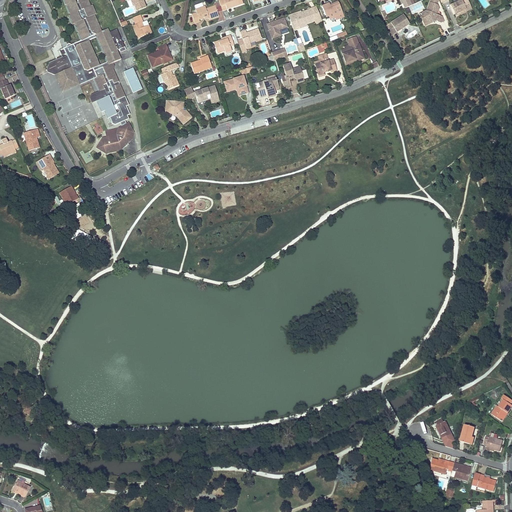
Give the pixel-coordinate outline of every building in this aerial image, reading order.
[(66,47),(63,49),(66,55),(62,57),(50,62),(46,70),(47,72),(54,75),(68,69),(73,71),(79,85),(94,79),(99,91),(91,95),(89,98),(92,103),(97,101),(101,112),(104,111),(108,118),(109,118),(113,126),(119,123),(121,126),(119,127),(118,130),(116,135),(109,137),(102,138),(96,148),(106,154),(121,150),(120,147),(122,147),(123,148),(126,145),(127,146),(128,144),(128,143),(129,143),(129,140),(131,140),(133,133),(128,123),(126,124),(125,121),(129,119),(127,116),(130,115),(126,106),(129,105),(113,70),(114,67),(113,63),(121,59),(117,50),(124,47),(116,29),(109,32),(108,29),(102,32),(94,15),(96,14),(92,5),(90,6),(87,0),(63,0),(70,14),(68,15),(73,24),(74,24),(81,41),(71,45),(69,45),(69,44),(67,45),(67,46),(66,47)] [(142,0),(132,0),(133,2),(136,11),(145,7),(142,0)] [(218,0),(220,6),(225,5),(227,9),(243,4),(241,0),(218,0)] [(454,14),(456,13),(465,9),(466,11),(472,9),(467,0),(460,0),(461,0),(450,5),(454,14)] [(419,14),(424,23),(429,21),(430,23),(435,21),(433,18),(435,17),(436,21),(437,22),(440,23),(443,21),(441,16),(437,14),(439,9),(436,5),(430,2),(426,11),(419,14)] [(330,6),(329,5),(329,3),(325,5),(322,6),(322,8),(326,17),(333,14),(334,18),(343,14),(338,3),(330,6)] [(199,19),(204,18),(208,16),(209,18),(209,19),(218,16),(215,6),(206,9),(205,6),(195,10),(196,13),(192,15),(194,23),(199,21),(199,19)] [(298,15),(298,12),(288,15),(294,30),(299,28),(298,26),(306,23),(314,20),(316,24),(322,22),(316,7),(310,9),(311,10),(301,13),(298,15)] [(140,15),(133,18),(135,25),(133,25),(138,38),(151,33),(148,25),(144,27),(142,22),(140,15)] [(383,21),(381,23),(386,32),(393,27),(396,32),(409,24),(403,15),(386,26),(385,25),(386,25),(383,21)] [(275,23),(275,22),(267,24),(272,39),(280,36),(278,31),(287,28),(284,19),(277,21),(277,23),(275,23)] [(393,27),(386,32),(390,37),(396,32),(393,27)] [(249,33),(249,32),(246,33),(245,30),(240,32),(242,39),(244,45),(239,46),(242,53),(247,52),(246,49),(251,47),(250,43),(261,39),(258,29),(251,31),(251,33),(249,33)] [(222,40),(221,40),(214,43),(217,53),(225,50),(225,53),(232,51),(230,46),(234,45),(230,36),(226,37),(227,38),(223,40),(224,41),(222,41),(222,40)] [(349,48),(345,50),(341,51),(346,64),(350,63),(351,62),(350,61),(360,58),(358,52),(362,52),(359,44),(358,45),(356,37),(348,40),(349,45),(351,49),(349,49),(349,48)] [(152,67),(163,63),(162,62),(167,60),(167,61),(171,59),(169,53),(167,54),(165,49),(167,48),(165,44),(158,47),(159,51),(148,56),(152,67)] [(284,49),(272,53),(274,60),(276,60),(286,56),(284,49)] [(351,62),(350,63),(364,59),(362,52),(358,52),(360,58),(350,61),(351,62)] [(320,64),(315,65),(318,77),(324,75),(324,73),(331,71),(331,72),(336,70),(333,60),(328,61),(326,54),(318,57),(320,62),(320,64)] [(198,62),(198,61),(190,63),(194,74),(212,68),(208,55),(204,57),(204,58),(200,60),(200,61),(198,62)] [(172,76),(170,71),(172,70),(178,67),(176,63),(170,65),(161,69),(163,74),(161,74),(164,82),(165,82),(168,89),(178,85),(175,78),(173,78),(172,76)] [(286,76),(281,77),(284,88),(291,86),(289,79),(292,78),(292,77),(294,76),(294,78),(297,80),(303,78),(300,67),(292,70),(290,64),(283,66),(286,76)] [(143,90),(133,68),(124,72),(134,93),(143,90)] [(68,69),(54,75),(62,92),(79,85),(73,71),(68,69)] [(224,82),(226,89),(236,87),(236,89),(239,89),(241,95),(248,93),(243,77),(224,82)] [(267,93),(266,91),(278,87),(276,78),(266,81),(258,83),(260,89),(258,89),(260,98),(267,96),(267,93)] [(5,80),(0,81),(0,88),(4,99),(14,96),(12,90),(11,90),(10,88),(11,88),(10,85),(8,86),(6,79),(5,80)] [(197,103),(198,102),(206,100),(207,100),(206,96),(209,95),(210,99),(214,98),(215,101),(219,100),(215,86),(194,92),(197,103)] [(166,102),(165,107),(169,107),(169,113),(171,115),(176,116),(183,124),(191,118),(186,111),(183,111),(181,111),(181,108),(183,107),(183,103),(167,101),(166,102)] [(27,137),(25,138),(29,151),(38,148),(35,138),(40,137),(38,129),(25,133),(27,137)] [(8,142),(6,138),(1,140),(3,144),(0,145),(0,155),(2,155),(15,149),(11,142),(11,141),(8,142)] [(15,149),(2,155),(4,158),(16,153),(15,149)] [(54,163),(50,155),(42,160),(38,162),(37,163),(41,170),(44,169),(46,172),(46,173),(47,173),(50,178),(59,173),(53,164),(54,163)] [(70,186),(66,189),(73,201),(78,199),(70,186)] [(73,201),(66,189),(59,193),(66,206),(73,201)] [(88,246),(92,235),(76,229),(72,240),(88,246)] [(491,415),(500,421),(506,412),(508,413),(511,406),(511,405),(510,405),(511,402),(511,400),(504,395),(502,399),(503,401),(499,408),(497,406),(491,415)] [(28,405),(24,412),(30,416),(36,407),(33,405),(31,407),(28,405)] [(438,426),(436,426),(442,439),(452,434),(446,422),(443,423),(442,420),(436,423),(438,426)] [(460,442),(469,445),(472,437),(474,428),(465,425),(460,442)] [(487,446),(486,448),(494,450),(500,452),(503,441),(486,436),(483,445),(487,446)] [(454,464),(449,462),(445,461),(444,463),(438,461),(432,459),(429,470),(445,475),(447,469),(452,470),(454,464)] [(454,464),(452,470),(455,472),(454,477),(467,481),(470,470),(459,466),(459,465),(454,463),(454,464)] [(476,473),(472,485),(493,492),(497,481),(489,479),(484,478),(484,476),(476,473)] [(17,480),(12,490),(18,494),(25,497),(30,487),(17,480)] [(447,487),(445,495),(451,497),(453,489),(447,487)] [(491,511),(491,510),(493,510),(493,501),(483,501),(483,510),(477,510),(476,511),(491,511)]
